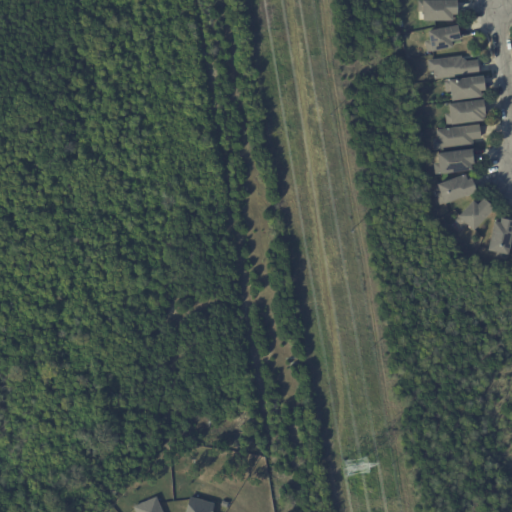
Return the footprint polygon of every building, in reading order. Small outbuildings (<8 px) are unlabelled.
[(455,0),(455,2),(455,19),(451,19),(451,20),(421,20),(421,11),(417,11),(417,0),(455,0)] [(456,28),(458,39),(452,40),(453,44),(450,45),(450,47),(426,52),(424,41),(428,40),(426,31),(455,25),(456,28)] [(461,58),(461,59),(463,58),(465,61),(477,60),(478,74),(434,80),(433,71),(428,71),(427,60),(460,56),(461,58)] [(481,78),(483,90),(482,90),(482,95),(479,96),(450,100),(449,91),(445,92),(444,81),(447,80),(447,79),(481,75),(481,78)] [(482,102),(483,114),(482,114),(482,116),(480,117),(480,120),(446,125),(444,114),(448,114),(447,104),(481,99),(482,102)] [(479,127),(481,139),(472,140),(473,146),(433,151),(432,139),(437,138),(436,130),(479,124),(479,127)] [(473,151),(474,162),(472,162),(472,166),(469,166),(469,170),(434,174),(433,164),(436,163),(435,153),(470,149),(471,151),(473,151)] [(465,180),(470,178),(475,192),(439,205),(435,195),(439,194),(435,184),(463,174),(465,180)] [(484,201),(492,208),(472,231),(465,225),(462,228),(454,220),(457,217),(457,216),(471,201),(476,205),(482,198),(484,201)] [(500,218),(511,220),(511,225),(505,260),(495,257),(496,253),(486,251),(492,222),(499,223),(500,218)] [(136,511),(134,506),(157,496),(164,511),(136,511)] [(187,511),(191,497),(216,504),(213,511),(187,511)]
